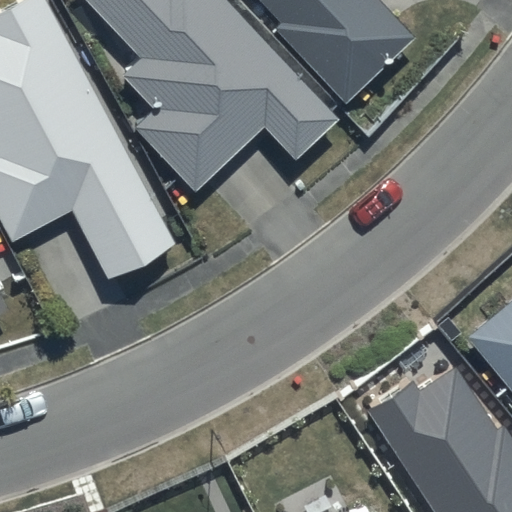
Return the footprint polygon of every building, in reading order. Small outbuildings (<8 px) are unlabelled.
[(0,221),(11,242),(71,210),(107,279),(176,243),(46,0),(13,0),(0,7),(0,221)] [(333,116),(223,0),(87,0),(139,54),(119,73),(152,108),(134,124),(194,188),(261,125),(291,156),(333,116)] [(258,0),(275,18),(268,25),(341,104),(413,36),(378,0),(258,0)] [(0,310),(9,306),(0,288),(0,310)] [(511,292),(462,335),(511,394),(511,292)] [(364,408),(432,511),(511,511),(511,440),(500,421),(491,427),(451,365),(416,388),(410,378),(364,408)] [(373,511),(367,498),(339,511),(373,511)]
